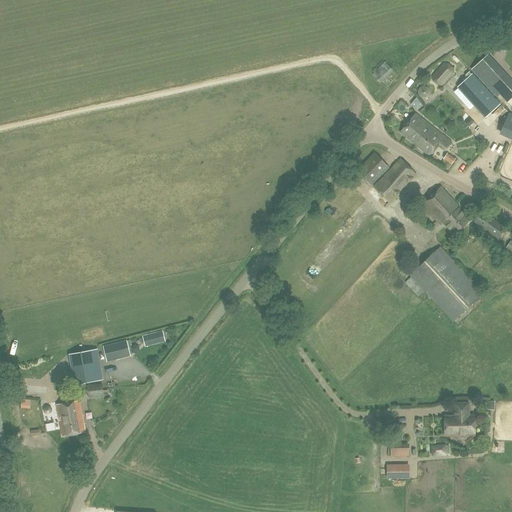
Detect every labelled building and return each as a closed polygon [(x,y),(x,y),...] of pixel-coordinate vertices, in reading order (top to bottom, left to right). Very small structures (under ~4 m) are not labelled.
[(511,87),(485,57),(472,70),(496,97),(500,94),(507,103),(511,98),(511,87)] [(380,83),(394,71),(386,62),(372,75),(380,83)] [(454,73),(454,70),(454,67),(452,65),(450,64),(447,63),(444,64),(433,76),(432,78),(433,80),(435,82),(438,85),(441,85),(443,84),(452,75),(454,73)] [(473,74),(458,87),(465,94),(468,97),(482,85),(473,74)] [(511,114),(509,113),(501,132),(511,136),(511,114)] [(445,150),(451,142),(444,136),(444,137),(415,114),(400,133),(429,156),(438,145),(445,150)] [(358,170),(372,185),(389,167),(375,153),(358,170)] [(452,164),(455,159),(448,153),(444,158),(452,164)] [(390,202),(416,173),(400,159),(374,188),(390,202)] [(454,234),(470,220),(459,209),(461,208),(441,187),(422,204),(442,225),(444,223),(454,234)] [(498,239),(506,228),(482,210),(474,222),(498,239)] [(410,231),(395,215),(390,219),(405,235),(410,231)] [(453,321),(483,293),(440,247),(410,275),(453,321)] [(145,345),(164,339),(161,329),(142,335),(145,345)] [(127,341),(104,347),(107,361),(131,356),(127,341)] [(96,349),(70,355),(76,384),(98,379),(102,378),(96,349)] [(88,397),(104,395),(102,384),(87,385),(88,397)] [(21,406),(32,406),(32,397),(21,397),(21,406)] [(62,436),(85,432),(80,400),(57,405),(62,436)] [(455,404),(455,412),(456,412),(456,416),(446,416),(446,435),(459,435),(460,436),(462,437),(464,437),(466,436),(468,435),(475,435),(474,415),(469,416),(469,403),(455,404)] [(391,456),(410,456),(409,443),(391,444),(391,456)] [(410,464),(387,464),(388,479),(410,478),(410,464)]
